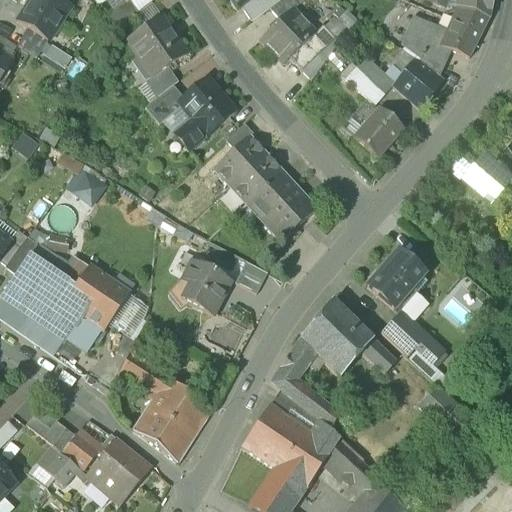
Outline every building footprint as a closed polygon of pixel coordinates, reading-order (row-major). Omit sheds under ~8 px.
[(16,26),(46,46),(60,25),(62,26),(71,11),(54,0),(31,0),(29,4),(30,5),(16,26)] [(104,0),(113,13),(114,14),(129,5),(137,0),(104,0)] [(240,12),(257,0),(227,0),(237,14),(240,12)] [(257,0),(240,12),(249,26),(279,5),(275,0),(257,0)] [(286,0),(268,14),(279,25),(291,14),(291,15),(297,9),(288,0),(286,0)] [(426,0),(424,7),(444,13),(447,0),(426,0)] [(461,4),(460,14),(487,23),(491,0),(453,0),(453,3),(461,4)] [(136,18),(129,5),(114,14),(113,13),(102,20),(116,34),(136,18)] [(150,7),(136,18),(145,32),(160,22),(150,7)] [(467,63),(487,23),(460,14),(455,13),(444,37),(438,51),(445,54),(467,63)] [(288,64),(300,76),(333,44),(321,31),(314,38),(291,15),(291,14),(279,25),(258,45),(282,70),(288,64)] [(150,82),(151,83),(165,73),(184,60),(176,48),(178,47),(160,22),(145,32),(125,46),(126,47),(150,82)] [(439,67),(445,54),(438,51),(444,37),(412,23),(400,49),(420,62),(421,59),(439,67)] [(0,41),(0,58),(9,65),(17,53),(0,41)] [(300,76),(309,86),(335,52),(337,49),(333,44),(300,76)] [(44,61),(62,73),(69,63),(51,51),(44,61)] [(0,83),(11,66),(9,65),(0,58),(0,83)] [(418,67),(437,82),(444,69),(439,67),(421,59),(420,62),(418,67)] [(365,61),(355,72),(383,99),(391,91),(391,90),(393,88),(383,79),(384,78),(365,61)] [(413,64),(400,79),(393,88),(391,90),(391,91),(419,115),(441,85),(437,82),(418,67),(413,64)] [(383,79),(393,88),(400,79),(391,70),(384,78),(383,79)] [(373,111),(383,99),(355,72),(344,84),(365,104),(373,111)] [(183,104),(172,91),(175,88),(165,73),(151,83),(150,82),(144,87),(155,103),(147,109),(144,114),(158,130),(180,113),(180,112),(177,109),(183,104)] [(177,109),(180,112),(180,113),(190,125),(173,140),(187,156),(204,141),(205,141),(233,117),(205,84),(183,104),(177,109)] [(340,132),(352,142),(377,114),(373,111),(365,104),(340,132)] [(352,142),(377,163),(402,133),(378,112),(377,114),(352,142)] [(224,146),(233,155),(248,141),(249,142),(252,139),(243,129),(224,146)] [(212,174),(229,192),(264,159),(249,142),(248,141),(233,155),(212,174)] [(54,167),(74,178),(80,168),(60,157),(54,167)] [(483,157),(478,161),(499,180),(492,189),(500,196),(511,182),(483,157)] [(281,176),(264,159),(229,192),(245,209),(281,176)] [(459,184),(462,182),(470,172),(457,161),(446,173),(459,184)] [(471,171),(492,189),(499,180),(478,161),(471,171)] [(89,211),(105,189),(79,170),(63,192),(89,211)] [(500,196),(492,189),(471,171),(470,172),(462,182),(491,207),(500,196)] [(316,214),(281,176),(245,209),(280,247),(316,214)] [(164,222),(160,229),(180,242),(185,234),(164,222)] [(15,238),(0,226),(0,240),(8,247),(15,238)] [(0,257),(0,268),(5,271),(26,242),(17,236),(15,238),(8,247),(0,257)] [(8,247),(0,240),(0,257),(8,247)] [(26,243),(26,242),(5,271),(4,272),(14,280),(27,262),(36,250),(26,243)] [(38,247),(36,250),(27,262),(56,282),(66,267),(38,247)] [(366,292),(392,315),(411,294),(416,298),(427,286),(421,281),(424,278),(405,262),(406,262),(397,255),(387,267),(366,292)] [(56,282),(75,295),(89,273),(70,261),(66,267),(56,282)] [(64,344),(85,358),(101,333),(83,321),(93,308),(93,307),(75,295),(56,282),(27,262),(14,280),(1,300),(64,344)] [(180,304),(211,321),(230,285),(191,265),(187,273),(195,277),(188,290),(180,304)] [(234,287),(255,299),(266,278),(245,266),(234,287)] [(83,321),(101,333),(105,328),(125,298),(89,273),(75,295),(93,307),(93,308),(83,321)] [(180,286),(188,290),(195,277),(187,273),(180,286)] [(145,312),(125,298),(105,328),(128,344),(143,322),(145,312)] [(64,344),(1,300),(0,300),(0,324),(52,361),(64,344)] [(279,372),(296,385),(305,373),(307,370),(316,377),(323,366),(339,382),(360,358),(383,380),(394,367),(372,344),(331,304),(299,342),(288,359),(279,372)] [(401,314),(379,337),(406,362),(412,355),(430,371),(432,369),(445,355),(401,314)] [(479,329),(489,338),(502,323),(491,314),(479,329)] [(441,395),(449,386),(432,369),(430,371),(412,355),(406,362),(441,395)] [(152,395),(156,397),(166,382),(128,357),(120,374),(152,395)] [(303,413),(329,432),(339,420),(296,385),(279,372),(269,387),(279,395),(303,413)] [(132,435),(176,467),(210,412),(166,382),(156,397),(152,395),(148,402),(152,404),(132,435)] [(415,409),(458,450),(477,430),(434,389),(415,409)] [(269,410),(296,423),(303,413),(279,395),(269,410)] [(272,473),(304,495),(324,465),(338,443),(337,442),(338,441),(329,432),(303,413),(296,423),(269,410),(240,452),(272,473)] [(24,430),(42,443),(55,426),(56,425),(38,411),(24,430)] [(4,423),(0,428),(0,448),(15,433),(4,423)] [(64,433),(55,426),(42,443),(60,457),(74,440),(64,433)] [(79,470),(84,474),(97,458),(75,440),(62,456),(79,470)] [(114,443),(101,460),(120,473),(119,474),(136,489),(150,472),(114,443)] [(324,465),(335,476),(352,456),(338,443),(324,465)] [(511,462),(501,451),(493,459),(509,475),(511,471),(511,462)] [(350,511),(400,511),(375,484),(376,482),(362,466),(362,465),(352,456),(335,476),(361,499),(350,511)] [(97,457),(97,458),(84,474),(88,476),(101,460),(97,457)] [(62,490),(73,477),(77,473),(60,459),(46,477),(62,490)] [(501,483),(509,475),(493,459),(485,467),(501,483)] [(123,505),(136,489),(119,474),(120,473),(101,460),(88,476),(85,480),(115,505),(123,505)] [(493,491),(501,483),(485,467),(477,475),(493,491)] [(85,480),(77,473),(73,477),(81,485),(85,480)] [(249,511),(292,511),(304,495),(272,473),(247,510),(249,511)] [(0,502),(14,488),(0,474),(0,502)] [(485,499),(493,491),(477,475),(470,483),(485,499)] [(477,507),(485,499),(470,483),(462,491),(477,507)] [(466,511),(472,511),(477,507),(462,491),(454,499),(466,511)] [(450,511),(466,511),(454,499),(446,507),(450,511)]
